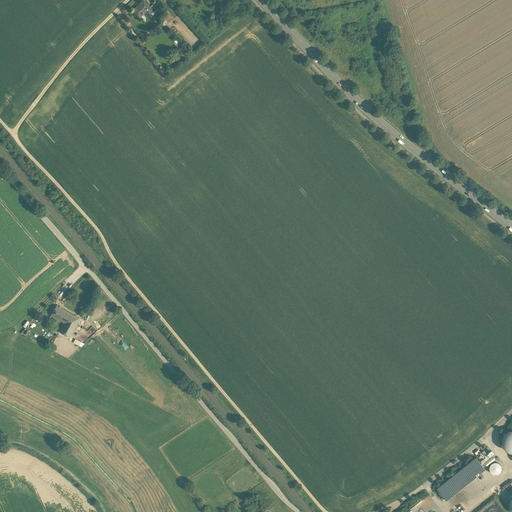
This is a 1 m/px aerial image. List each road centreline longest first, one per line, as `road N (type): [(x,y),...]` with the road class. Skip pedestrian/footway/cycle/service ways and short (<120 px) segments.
road 1 (track): [(325,511),(0,120)]
road 2 (unclassified): [(297,511),(0,168)]
road 3 (primary): [(259,0),(371,116),(511,228)]
road 4 (track): [(11,133),(49,82),(132,0)]
road 5 (unclassified): [(511,414),(400,500)]
